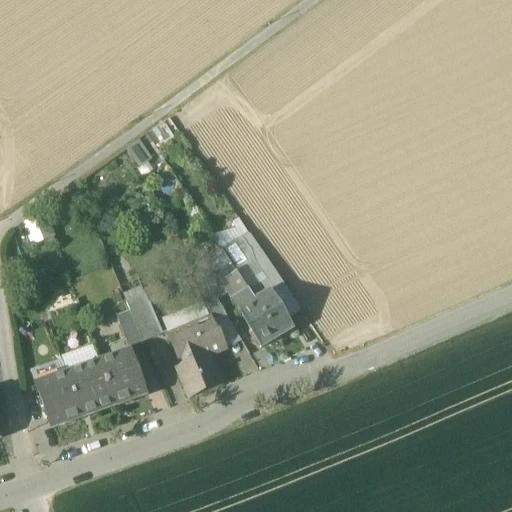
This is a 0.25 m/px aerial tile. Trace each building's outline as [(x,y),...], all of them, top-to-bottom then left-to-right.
[(122,149),(136,168),(148,159),(134,140),(122,149)] [(54,239),(45,217),(34,221),(43,243),(54,239)] [(43,243),(34,221),(23,226),(32,248),(43,243)] [(250,238),(223,254),(230,266),(234,272),(236,275),(251,266),(245,255),(256,248),(250,238)] [(256,248),(245,255),(251,266),(264,258),(256,248)] [(214,276),(230,266),(223,254),(196,270),(205,282),(214,276)] [(283,286),(264,258),(251,266),(271,294),(283,286)] [(230,266),(214,276),(227,296),(238,313),(254,303),(236,275),(234,272),(230,266)] [(271,294),(251,266),(236,275),(254,303),(271,294)] [(227,296),(214,276),(205,282),(216,302),(227,296)] [(216,302),(205,282),(194,287),(209,321),(210,321),(211,322),(213,322),(213,323),(225,317),(216,302)] [(160,287),(143,294),(143,296),(148,306),(149,306),(165,299),(160,287)] [(293,331),(271,294),(254,303),(277,340),(293,331)] [(143,296),(125,304),(130,314),(142,344),(162,336),(149,306),(148,306),(143,296)] [(277,340),(254,303),(238,313),(260,350),(277,340)] [(142,344),(130,314),(117,319),(129,350),(142,344)] [(209,321),(172,337),(173,339),(169,341),(177,360),(181,358),(182,362),(173,366),(175,370),(210,356),(210,357),(227,350),(220,333),(218,334),(213,323),(213,322),(211,322),(210,321),(209,321)] [(131,354),(99,365),(115,408),(147,397),(131,354)] [(210,356),(175,370),(188,402),(223,388),(210,357),(210,356)] [(99,365),(67,377),(83,420),(115,408),(99,365)] [(67,377),(35,388),(51,431),(83,420),(67,377)]
